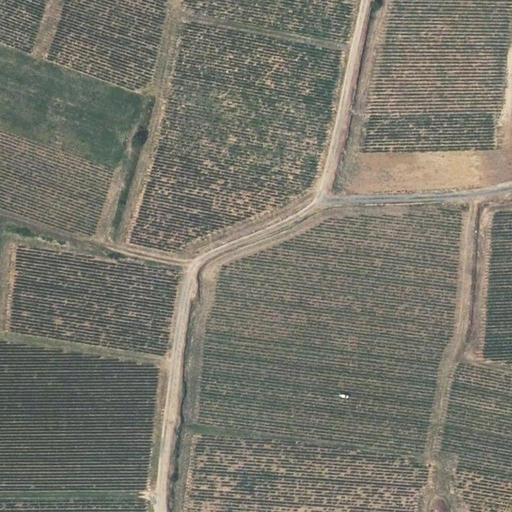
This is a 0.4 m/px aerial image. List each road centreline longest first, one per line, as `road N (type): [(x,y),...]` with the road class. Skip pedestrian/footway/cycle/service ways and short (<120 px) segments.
road 1 (track): [(319,202),(194,263),(181,308),(161,511)]
road 2 (track): [(365,0),(319,202)]
road 3 (track): [(194,263),(0,215)]
road 4 (track): [(319,202),(511,186)]
